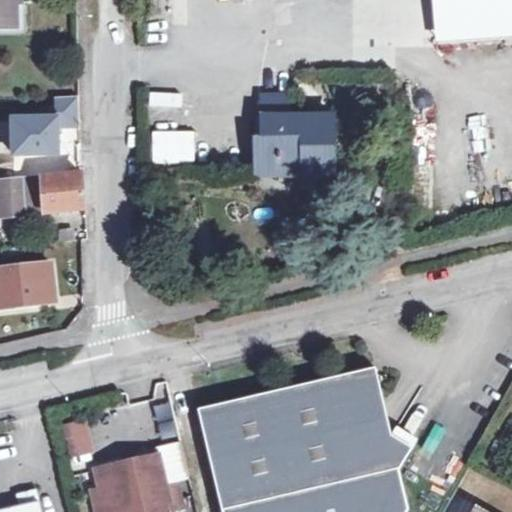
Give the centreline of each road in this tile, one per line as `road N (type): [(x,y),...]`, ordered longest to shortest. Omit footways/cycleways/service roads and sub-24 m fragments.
road 1 (unclassified): [(511,268),(112,367)]
road 2 (unclassified): [(112,367),(108,0)]
